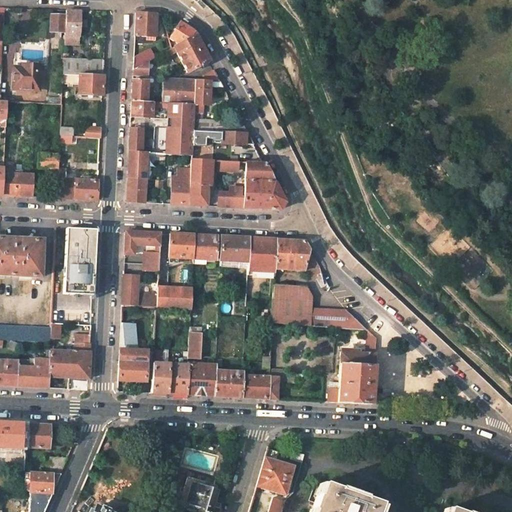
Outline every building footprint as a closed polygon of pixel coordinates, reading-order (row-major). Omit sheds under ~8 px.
[(66,10),(66,14),(65,32),(64,44),(78,44),(79,26),(79,18),(80,11),(66,10)] [(65,32),(66,14),(51,14),(50,31),(65,32)] [(135,14),(134,36),(155,37),(156,15),(142,14),(135,14)] [(88,27),(88,19),(79,18),(79,26),(88,27)] [(183,26),(178,23),(176,27),(169,39),(179,45),(196,36),(194,33),(183,26)] [(175,47),(176,50),(187,73),(209,62),(200,45),(196,36),(179,45),(175,47)] [(151,50),(133,59),(132,69),(148,61),(155,57),(151,50)] [(38,60),(13,58),(11,88),(36,89),(38,60)] [(63,73),(75,74),(80,74),(102,75),(103,60),(63,58),(63,73)] [(132,69),(132,77),(157,78),(148,61),(132,69)] [(210,82),(212,82),(220,82),(215,72),(213,70),(203,75),(203,82),(210,82)] [(102,85),(102,75),(80,74),(79,95),(101,96),(102,85)] [(146,103),(146,95),(146,80),(132,80),(131,88),(131,102),(146,103)] [(194,106),(195,81),(162,80),(161,104),(168,104),(194,106)] [(203,82),(195,81),(194,106),(193,115),(201,115),(201,106),(209,107),(210,87),(210,82),(203,82)] [(146,103),(131,102),(130,115),(151,116),(151,110),(152,104),(146,103)] [(191,156),(191,154),(191,147),(192,132),(193,121),(193,115),(194,106),(168,104),(168,109),(165,155),(180,155),(191,156)] [(241,123),(200,121),(193,121),(192,132),(206,132),(214,133),(247,134),(243,128),(241,123)] [(85,127),(84,137),(99,138),(100,128),(85,127)] [(129,130),(128,152),(141,153),(142,129),(139,129),(139,128),(137,128),(137,130),(129,130)] [(205,148),(206,132),(192,132),(191,147),(205,148)] [(247,134),(214,133),(213,144),(253,145),(247,134)] [(127,167),(127,180),(143,180),(145,153),(141,153),(128,152),(127,167)] [(58,161),(58,154),(38,153),(37,167),(57,168),(58,161)] [(58,161),(57,168),(56,199),(96,201),(97,180),(64,178),(64,171),(70,172),(70,161),(58,161)] [(190,161),(190,171),(188,206),(194,206),(206,206),(208,162),(207,162),(190,161)] [(235,171),(235,163),(218,162),(217,171),(235,171)] [(265,169),(262,163),(244,163),(242,188),(228,188),(228,193),(218,193),(218,207),(261,209),(278,210),(283,204),(278,195),(265,169)] [(188,206),(190,171),(179,171),(179,178),(173,178),(172,184),(171,185),(169,205),(174,205),(188,206)] [(14,182),(2,182),(1,196),(16,197),(32,197),(32,176),(15,175),(15,177),(14,182)] [(127,180),(126,202),(139,203),(142,203),(143,180),(127,180)] [(95,230),(65,229),(62,294),(92,296),(95,230)] [(132,244),(158,245),(158,233),(140,232),(124,231),(123,255),(128,255),(131,253),(132,244)] [(179,234),(168,234),(167,258),(191,259),(192,235),(179,234)] [(203,235),(192,235),(191,259),(191,263),(203,264),(203,258),(213,259),(215,236),(203,235)] [(232,237),(220,236),(218,265),(231,266),(231,260),(247,261),(248,238),(232,237)] [(0,238),(0,276),(39,278),(40,240),(0,238)] [(274,268),(276,239),(259,238),(248,238),(247,261),(247,270),(274,272),(274,268)] [(324,277),(308,249),(304,241),(288,240),(276,239),(274,268),(304,269),(312,277),(313,276),(318,282),(324,277)] [(157,253),(146,252),(145,270),(157,271),(157,253)] [(136,307),(137,294),(138,276),(122,275),(121,306),(136,307)] [(305,287),(273,285),(271,322),(364,329),(345,310),(308,307),(309,296),(305,287)] [(190,289),(156,287),(155,295),(155,308),(189,309),(190,289)] [(155,295),(137,294),(136,307),(155,308),(155,295)] [(59,324),(49,323),(49,327),(48,339),(53,339),(58,339),(59,324)] [(0,338),(1,339),(48,341),(48,339),(49,327),(0,324),(0,338)] [(120,347),(137,347),(137,324),(120,324),(120,347)] [(374,338),(367,331),(365,353),(339,352),(337,381),(329,381),(328,388),(327,388),(326,402),(347,403),(369,404),(370,395),(371,375),(374,338)] [(188,332),(187,352),(186,357),(199,357),(200,333),(188,332)] [(90,335),(74,334),(73,344),(78,344),(77,352),(75,352),(71,352),(52,351),(48,350),(47,358),(47,377),(58,377),(87,379),(90,335)] [(153,351),(119,349),(117,380),(124,380),(144,381),(144,379),(151,380),(152,363),(153,351)] [(47,377),(47,358),(31,357),(31,367),(21,367),(21,360),(17,360),(15,387),(31,388),(46,388),(47,377)] [(0,386),(15,387),(17,360),(15,360),(13,360),(12,363),(0,362),(0,386)] [(152,363),(151,380),(151,393),(161,394),(171,394),(185,395),(186,365),(152,363)] [(213,366),(186,365),(185,395),(197,396),(212,396),(213,369),(213,366)] [(284,368),(269,367),(269,368),(268,377),(267,399),(272,399),(275,399),(276,380),(283,380),(284,368)] [(242,370),(213,369),(212,396),(226,397),(241,398),(242,375),(242,370)] [(242,375),(241,398),(248,398),(267,399),(268,377),(242,375)] [(43,425),(26,424),(25,447),(47,448),(49,426),(43,425)] [(303,462),(305,455),(292,451),(290,458),(303,462)] [(66,458),(50,457),(50,465),(46,466),(45,473),(60,474),(66,458)] [(292,467),(263,458),(254,486),(283,495),(292,467)] [(60,474),(45,473),(29,472),(27,511),(43,511),(50,497),(60,474)] [(189,483),(215,490),(217,485),(191,478),(189,483)] [(194,510),(193,511),(215,511),(216,509),(210,508),(212,501),(215,490),(189,483),(182,507),(194,510)] [(377,511),(380,505),(365,499),(364,500),(351,496),(352,493),(346,491),(344,493),(338,491),(339,489),(323,483),(318,497),(317,496),(312,509),(314,509),(312,511),(377,511)] [(255,511),(260,497),(252,495),(246,511),(255,511)] [(280,511),(283,502),(272,499),(267,511),(280,511)]
